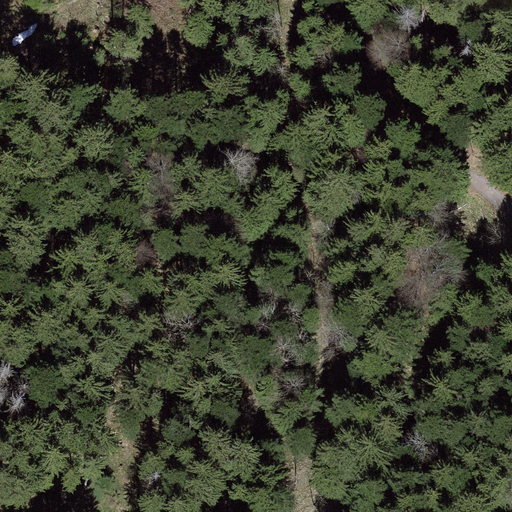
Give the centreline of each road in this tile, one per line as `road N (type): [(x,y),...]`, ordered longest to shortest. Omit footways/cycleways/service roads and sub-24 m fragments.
road 1 (track): [(372,511),(377,374),(390,312),(436,188),(452,108),(445,0)]
road 2 (track): [(297,0),(374,78),(409,138),(442,162),(511,243)]
